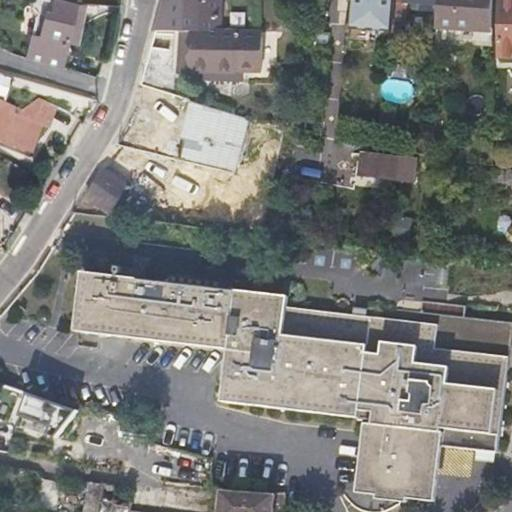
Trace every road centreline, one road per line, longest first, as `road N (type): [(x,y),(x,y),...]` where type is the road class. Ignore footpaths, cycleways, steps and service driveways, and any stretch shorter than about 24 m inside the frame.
road 1 (residential): [(0,286),(62,203),(121,92),(144,0)]
road 2 (unknown): [(0,433),(101,456),(187,459)]
